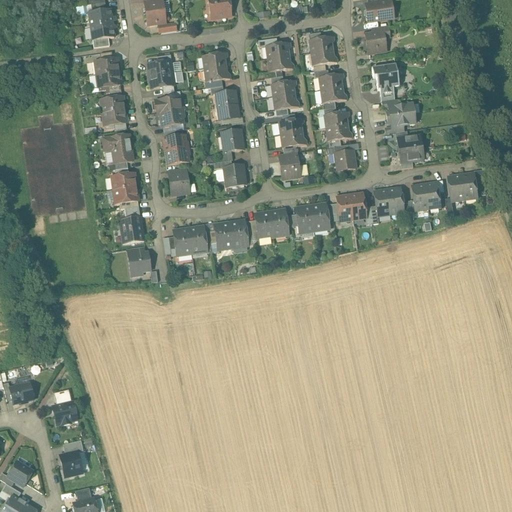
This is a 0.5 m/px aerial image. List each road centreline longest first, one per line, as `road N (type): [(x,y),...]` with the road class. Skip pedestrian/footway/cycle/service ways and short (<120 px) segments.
road 1 (residential): [(240,33),(246,110),(260,126),(268,198)]
road 2 (residential): [(162,210),(151,180),(153,147),(140,124),(133,45)]
road 3 (residential): [(499,161),(449,0)]
road 4 (residential): [(345,20),(375,182)]
road 5 (residential): [(375,182),(499,161)]
road 6 (residential): [(0,422),(42,440),(55,511)]
